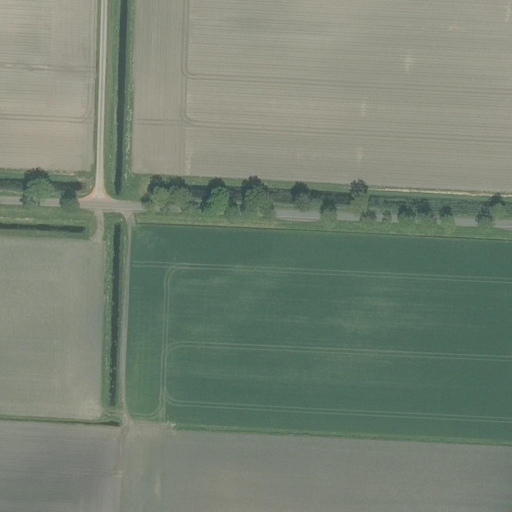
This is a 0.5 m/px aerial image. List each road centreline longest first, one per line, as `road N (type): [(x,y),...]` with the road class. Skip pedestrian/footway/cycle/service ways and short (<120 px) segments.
road 1 (tertiary): [(511,221),(98,204)]
road 2 (unclassified): [(98,204),(104,0)]
